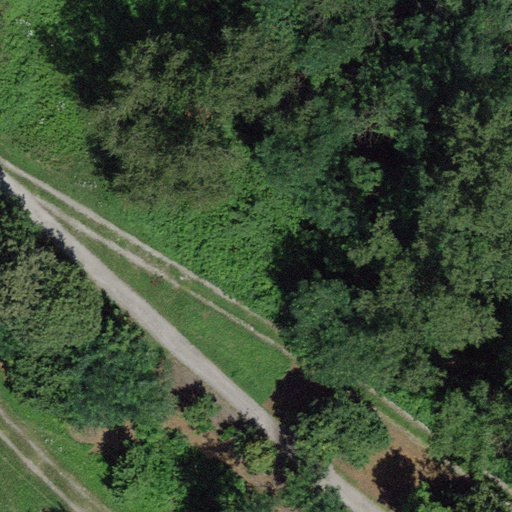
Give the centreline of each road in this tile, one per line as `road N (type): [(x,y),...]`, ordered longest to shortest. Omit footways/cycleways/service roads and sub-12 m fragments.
road 1 (track): [(511,497),(317,362),(0,174)]
road 2 (track): [(370,511),(0,186)]
road 3 (track): [(0,421),(96,511)]
